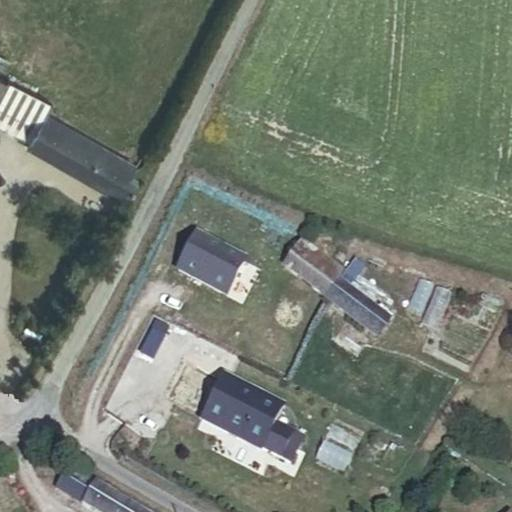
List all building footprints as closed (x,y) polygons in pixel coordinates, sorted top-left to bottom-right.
[(0,129),(19,139),(37,100),(6,85),(5,88),(0,85),(0,129)] [(129,178),(135,166),(44,118),(50,107),(37,100),(19,139),(27,143),(24,150),(44,161),(127,204),(138,182),(129,178)] [(259,251),(281,268),(300,243),(278,226),(259,251)] [(240,264),(190,239),(172,275),(222,300),(240,264)] [(281,268),(375,341),(390,321),(339,281),(343,276),(300,243),(281,268)] [(303,441),(275,427),(284,409),(224,379),(216,396),(195,386),(182,412),(259,451),(260,449),(291,464),(303,441)] [(56,493),(82,509),(96,486),(70,470),(56,493)] [(139,511),(96,486),(82,509),(87,511),(139,511)]
